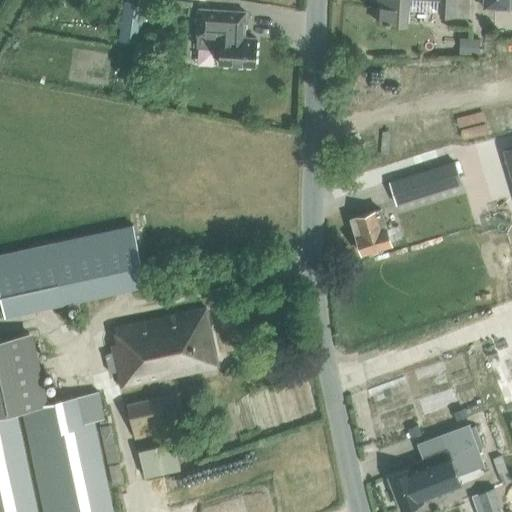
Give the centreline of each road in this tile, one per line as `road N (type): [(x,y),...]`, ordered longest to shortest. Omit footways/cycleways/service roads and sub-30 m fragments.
road 1 (unclassified): [(329,382),(311,233),(318,0)]
road 2 (residential): [(329,382),(511,316)]
road 3 (unclassified): [(360,511),(329,382)]
